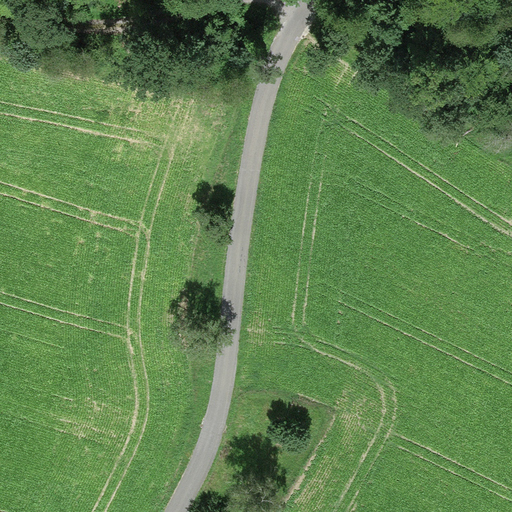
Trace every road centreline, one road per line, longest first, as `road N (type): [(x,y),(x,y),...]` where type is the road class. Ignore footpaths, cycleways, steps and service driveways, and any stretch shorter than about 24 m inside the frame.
road 1 (residential): [(311,0),(294,15),(259,106),(224,384),(176,511)]
road 2 (track): [(31,0),(132,31),(213,0)]
